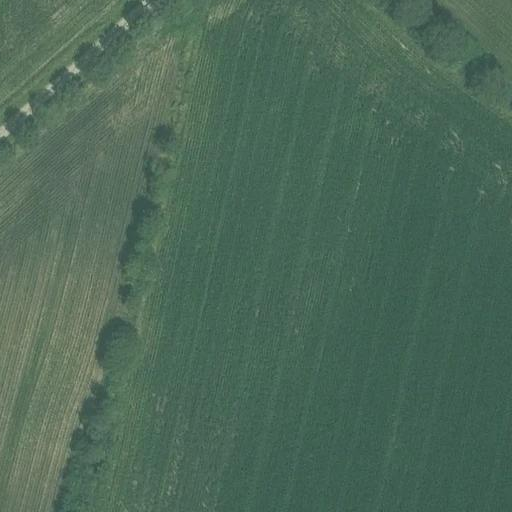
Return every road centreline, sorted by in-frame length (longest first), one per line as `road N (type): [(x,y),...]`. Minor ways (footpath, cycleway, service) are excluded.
road 1 (track): [(0,135),(152,0)]
road 2 (track): [(511,111),(372,0)]
